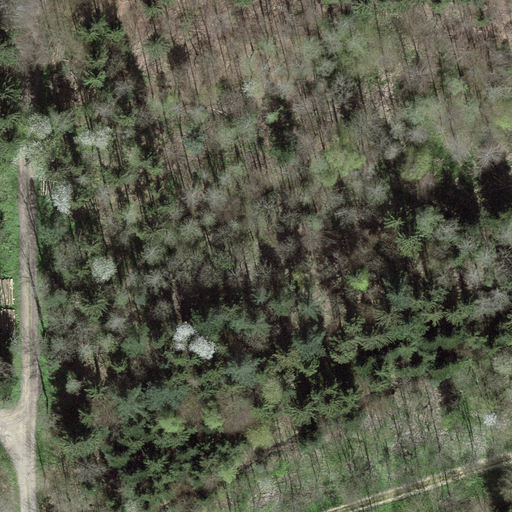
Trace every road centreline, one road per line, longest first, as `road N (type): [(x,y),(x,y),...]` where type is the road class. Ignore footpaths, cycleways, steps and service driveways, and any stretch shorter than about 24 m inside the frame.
road 1 (track): [(27,511),(27,94),(38,0)]
road 2 (track): [(341,511),(511,457)]
